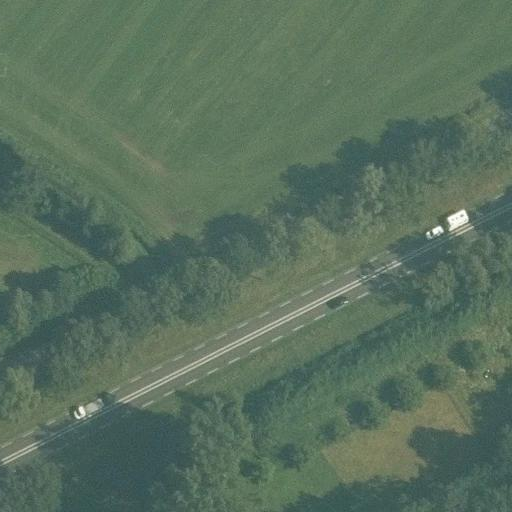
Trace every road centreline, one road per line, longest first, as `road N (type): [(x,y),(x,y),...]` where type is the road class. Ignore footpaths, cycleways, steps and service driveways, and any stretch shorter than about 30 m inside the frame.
road 1 (primary): [(0,463),(511,204)]
road 2 (unclassified): [(0,376),(511,119)]
